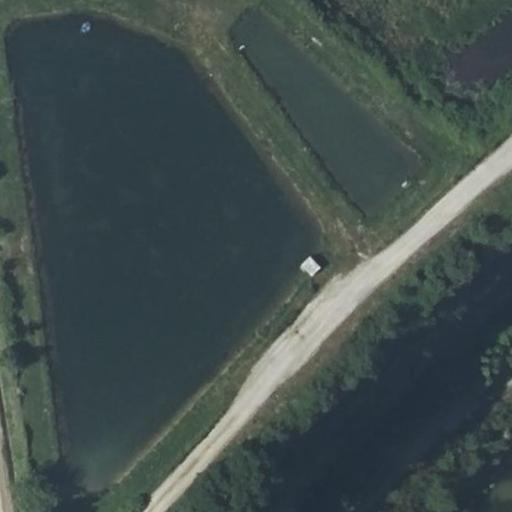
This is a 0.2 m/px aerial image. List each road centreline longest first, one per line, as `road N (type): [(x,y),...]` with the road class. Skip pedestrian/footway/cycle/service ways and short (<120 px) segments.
road 1 (track): [(511,151),(350,290),(150,511)]
road 2 (track): [(373,511),(415,446),(470,387),(511,363)]
